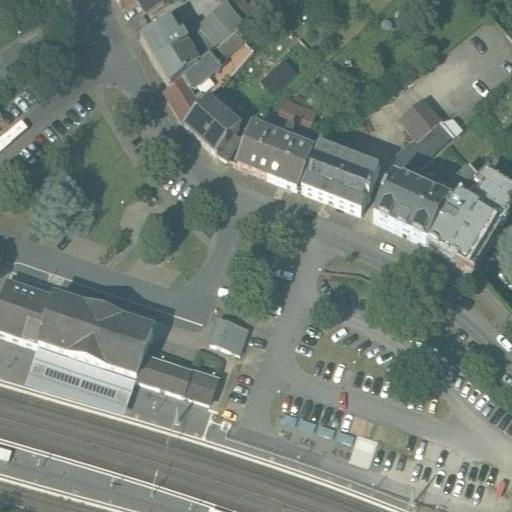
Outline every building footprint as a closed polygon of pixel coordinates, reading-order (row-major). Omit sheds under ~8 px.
[(139,0),(114,0),(122,11),(137,2),(139,0)] [(161,0),(139,0),(137,2),(145,16),(164,3),(161,0)] [(226,6),(199,30),(218,51),(238,35),(243,30),(257,20),(245,8),(235,16),(226,6)] [(176,22),(140,43),(154,68),(187,48),(183,40),(186,38),(176,22)] [(218,51),(164,97),(184,130),(184,131),(201,112),(187,92),(245,44),(238,35),(218,51)] [(187,48),(154,68),(169,91),(198,66),(187,48)] [(414,139),(396,156),(397,163),(411,179),(415,175),(452,140),(423,103),(400,123),(414,139)] [(299,110),(285,104),(277,124),(280,125),(288,128),(292,130),(299,110)] [(201,112),(184,131),(216,159),(233,139),(239,132),(208,105),(201,112)] [(314,116),(299,110),(292,130),(292,131),(306,136),(314,116)] [(360,118),(318,152),(341,161),(344,154),(346,155),(373,133),(360,118)] [(274,140),(252,131),(247,144),(243,142),(238,154),(234,168),(266,181),(281,143),(288,128),(280,125),(274,140)] [(292,130),(288,128),(281,143),(266,181),(296,193),(311,154),(306,136),(292,131),(292,130)] [(233,139),(216,159),(228,165),(240,143),(233,139)] [(344,154),(341,161),(318,152),(301,195),(360,218),(366,203),(368,204),(370,200),(367,199),(377,176),(376,175),(379,168),(346,155),(344,154)] [(411,179),(397,163),(392,185),(401,189),(411,179)] [(446,190),(415,175),(411,179),(401,189),(392,185),(373,224),(413,244),(426,251),(441,220),(459,204),(474,190),(481,184),(469,170),(446,190)] [(470,211),(459,204),(441,220),(426,251),(439,258),(439,257),(468,274),(478,258),(511,201),(511,195),(497,186),(497,183),(496,180),(490,176),(481,184),(474,190),(481,194),(470,211)] [(0,372),(103,408),(124,415),(135,383),(136,381),(136,387),(151,392),(155,388),(181,397),(182,397),(208,406),(216,384),(189,374),(188,375),(143,360),(152,334),(137,328),(122,323),(122,322),(85,310),(54,300),(6,284),(0,302),(0,372)] [(247,334),(217,323),(209,346),(239,357),(247,334)]
